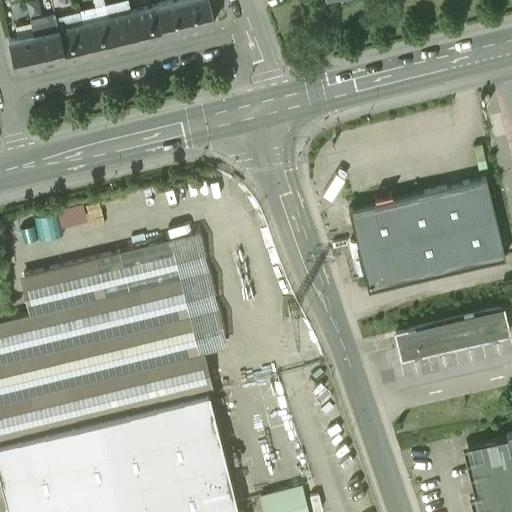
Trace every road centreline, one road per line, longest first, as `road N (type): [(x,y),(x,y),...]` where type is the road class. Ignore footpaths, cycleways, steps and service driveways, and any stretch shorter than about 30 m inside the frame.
road 1 (residential): [(271,108),(287,193),(396,511)]
road 2 (unknown): [(299,407),(217,223),(191,213),(157,214),(40,248)]
road 3 (primary): [(27,168),(271,108)]
road 4 (residential): [(6,91),(250,34)]
road 5 (primary): [(271,108),(511,48)]
